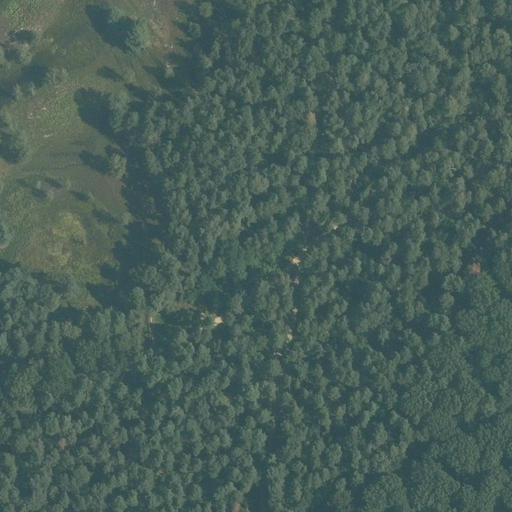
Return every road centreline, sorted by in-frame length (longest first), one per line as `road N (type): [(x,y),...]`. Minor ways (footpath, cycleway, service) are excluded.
road 1 (track): [(0,417),(189,336),(301,255)]
road 2 (track): [(340,0),(301,255)]
road 3 (track): [(301,255),(414,163),(511,113)]
